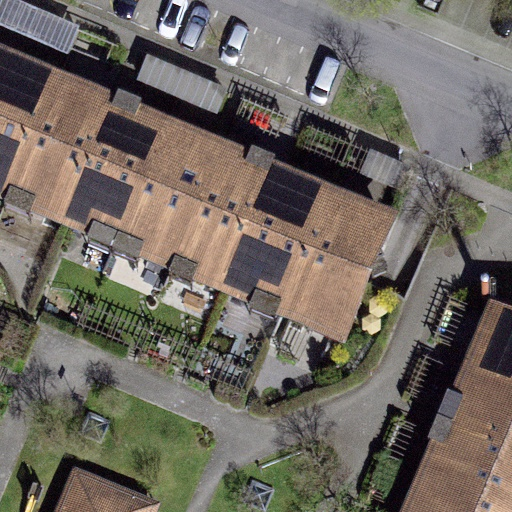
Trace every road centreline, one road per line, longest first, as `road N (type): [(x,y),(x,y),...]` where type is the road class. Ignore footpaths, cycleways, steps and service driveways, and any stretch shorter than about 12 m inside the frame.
road 1 (unknown): [(498,99),(320,511)]
road 2 (residential): [(511,104),(264,0)]
